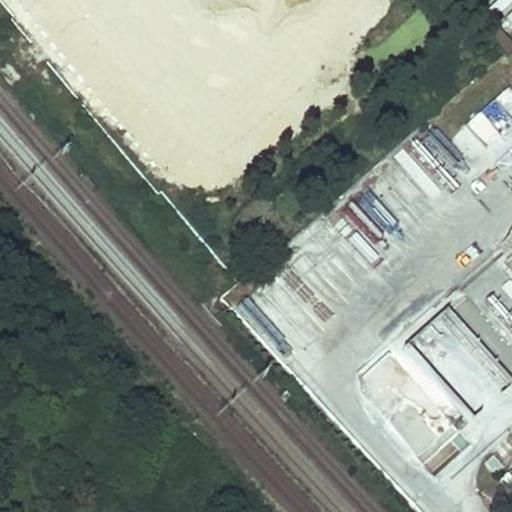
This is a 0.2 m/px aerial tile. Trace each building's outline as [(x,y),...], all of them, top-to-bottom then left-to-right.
[(93,0),(174,90),(275,0),(93,0)] [(343,235),(363,259),(389,236),(423,206),(418,201),(468,157),(453,139),(343,235)] [(453,174),(424,199),(434,211),(463,186),(453,174)] [(389,236),(363,259),(357,264),(373,282),(405,254),(389,236)] [(477,416),(511,385),(449,315),(401,357),(411,368),(392,385),(403,397),(383,415),(435,473),(460,450),(451,440),(477,416)]
